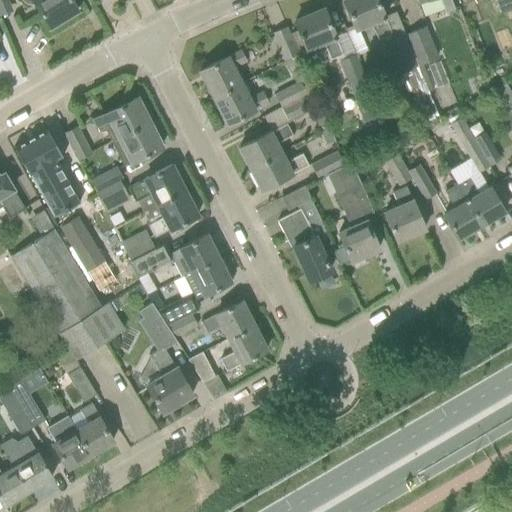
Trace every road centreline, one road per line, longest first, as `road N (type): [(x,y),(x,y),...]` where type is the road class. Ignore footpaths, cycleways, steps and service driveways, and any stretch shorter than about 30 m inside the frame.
road 1 (residential): [(308,357),(143,41)]
road 2 (residential): [(60,511),(294,375)]
road 3 (secondary): [(511,378),(285,511)]
road 4 (residential): [(330,354),(511,246)]
road 5 (secondary): [(348,511),(511,413)]
road 6 (residential): [(0,118),(143,41)]
road 7 (residential): [(330,354),(351,381),(338,405),(302,403),(294,375)]
